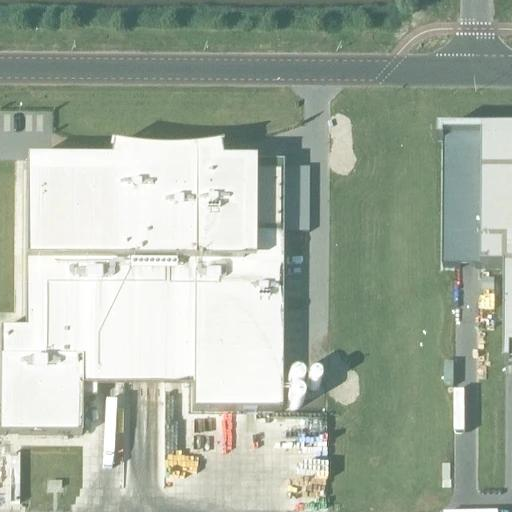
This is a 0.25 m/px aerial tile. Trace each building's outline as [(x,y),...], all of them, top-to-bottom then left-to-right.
[(442,269),(481,270),(504,270),(504,366),(511,366),(511,131),(437,131),(437,143),(442,143),(442,269)] [(101,164),(57,164),(57,161),(49,160),(49,164),(25,164),(24,332),(0,331),(0,436),(81,437),(81,399),(95,399),(95,378),(191,379),(191,412),(280,413),(282,165),(220,165),(217,151),(209,152),(200,153),(191,154),(183,155),(183,153),(146,152),(146,155),(137,154),(129,153),(120,151),(111,150),(109,161),(101,161),(101,164)] [(291,392),(294,392),(296,392),(299,391),(300,389),(302,386),(302,384),(302,381),(300,379),(298,377),(296,376),(294,376),(291,376),(289,377),(287,379),(286,382),(285,384),(286,387),(287,389),(289,391),(291,392)] [(310,391),(312,392),(314,391),(316,390),(318,389),(319,387),(319,384),(319,382),(318,380),(316,379),(314,378),(312,377),(310,378),(308,379),(306,380),(305,382),(305,384),(305,387),(306,389),(308,390),(310,391)] [(292,410),(294,411),(297,410),(299,409),(301,407),(302,405),(302,402),(302,400),(301,397),(299,396),(297,394),(294,394),(291,394),(289,396),(287,398),(286,400),(286,402),(286,405),(288,407),(289,409),(292,410)]
